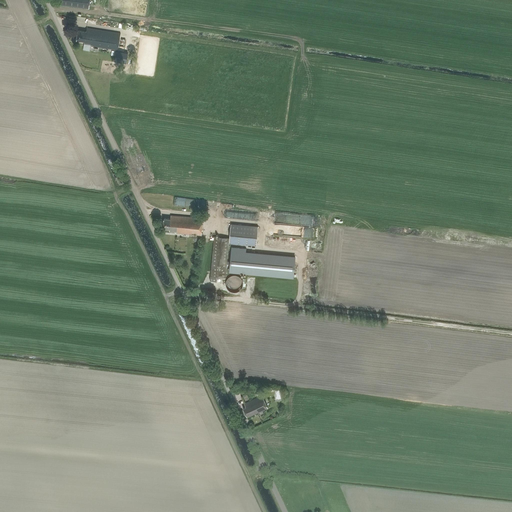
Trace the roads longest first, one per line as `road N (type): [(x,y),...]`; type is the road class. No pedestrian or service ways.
road 1 (tertiary): [(286,511),(47,0)]
road 2 (track): [(185,299),(511,333)]
